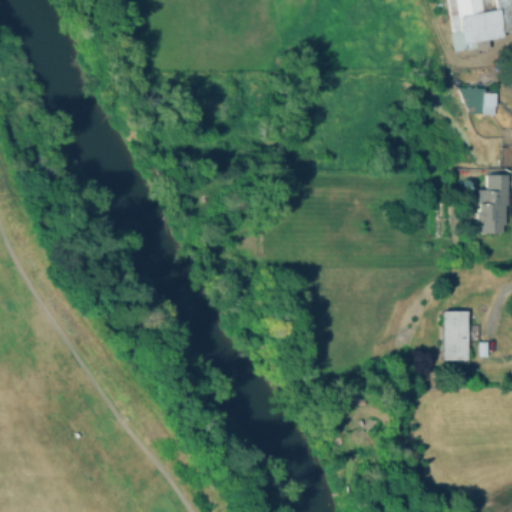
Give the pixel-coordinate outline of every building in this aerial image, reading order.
[(511,0),(511,29),(500,31),(502,35),(486,39),(486,38),(474,41),(475,46),(463,48),(463,52),(454,54),(453,52),(452,52),(452,50),(450,50),(448,32),(449,32),(443,0),(511,0)] [(494,91),(493,102),(478,101),(478,90),(494,91)] [(506,176),(506,204),(504,204),(504,224),(500,224),(500,232),(475,232),(474,219),(472,217),(472,212),(474,209),(474,189),(484,189),(484,174),(506,173),(506,176)] [(467,341),(467,359),(440,359),(440,310),(466,310),(467,341)] [(486,344),(487,355),(478,355),(477,341),(486,341),(486,344)]
